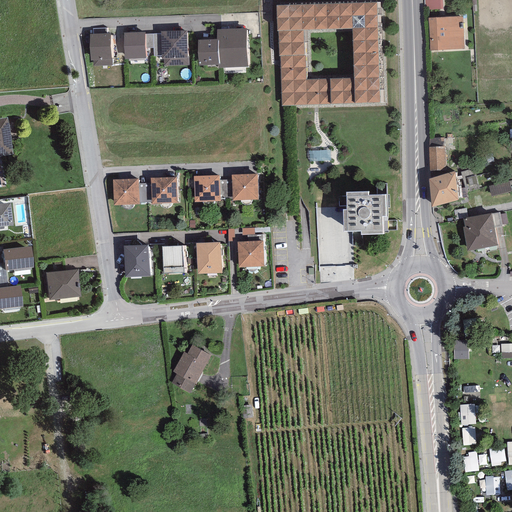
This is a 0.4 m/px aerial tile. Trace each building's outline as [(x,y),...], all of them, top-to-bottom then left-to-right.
[(424,0),(425,10),(443,9),(442,0),(424,0)] [(277,31),(278,31),(279,56),(280,56),(282,106),(384,103),(380,2),(276,6),(277,31)] [(464,49),(463,16),(428,18),(430,51),(464,49)] [(247,28),(217,29),(217,39),(218,39),(218,65),(218,68),(248,67),(247,28)] [(187,30),(161,31),(161,34),(161,56),(162,59),(164,59),(164,66),(189,65),(189,56),(188,56),(187,30)] [(145,34),(145,32),(124,33),(125,59),(146,59),(145,48),(145,34)] [(93,34),(90,34),(90,61),(93,61),(93,66),(112,65),(111,34),(107,34),(93,34)] [(145,48),(154,48),(153,34),(145,34),(145,48)] [(154,56),(161,56),(161,34),(153,34),(154,48),(154,56)] [(217,39),(198,40),(198,66),(218,65),(218,39),(217,39)] [(0,156),(13,154),(7,118),(0,118),(0,156)] [(429,138),(429,147),(443,147),(443,138),(429,138)] [(446,171),(445,147),(443,147),(429,147),(430,171),(446,171)] [(458,200),(455,172),(428,179),(432,207),(458,200)] [(252,200),(258,200),(257,174),(231,175),(232,179),(232,199),(232,200),(240,200),(241,203),(243,205),(246,205),(248,205),(251,203),(252,200)] [(219,175),(193,176),(194,202),(220,202),(220,200),(219,180),(219,175)] [(475,175),(466,178),(469,186),(477,184),(475,175)] [(172,203),(177,203),(176,177),(151,178),(151,183),(151,202),(152,204),(159,204),(160,205),(161,207),(164,209),(168,208),(171,207),(172,203)] [(134,205),(139,205),(139,203),(138,184),(138,179),(113,180),(114,205),(123,205),(123,207),(124,209),(127,210),(130,210),(133,208),(134,205)] [(220,200),(232,199),(232,179),(219,180),(220,200)] [(489,186),(492,197),(511,192),(509,181),(489,186)] [(139,203),(151,202),(151,183),(138,184),(139,203)] [(346,192),(346,209),(342,210),(343,232),(360,232),(360,235),(384,235),(384,231),(388,231),(387,220),(383,220),(383,217),(387,216),(386,194),(369,195),(369,192),(346,192)] [(0,228),(10,228),(9,206),(0,206),(0,228)] [(491,213),(462,218),(465,227),(462,228),(467,251),(498,246),(491,213)] [(257,267),(264,266),(263,241),(247,242),(237,242),(239,268),(247,267),(248,270),(249,272),(252,272),(255,272),(257,270),(257,267)] [(220,242),(196,243),(198,274),(222,273),(220,242)] [(148,245),(123,246),(125,277),(150,276),(148,245)] [(186,245),(162,247),(163,274),(187,272),(186,245)] [(31,246),(3,249),(4,263),(5,271),(6,271),(33,268),(31,246)] [(78,269),(46,273),(49,301),(81,297),(78,269)] [(0,287),(0,309),(22,307),(20,286),(8,287),(0,287)] [(471,361),(472,342),(457,342),(457,361),(471,361)] [(211,356),(192,345),(187,354),(184,352),(173,372),(176,374),(172,383),(190,394),(211,356)] [(480,425),(480,406),(463,406),(463,425),(480,425)] [(466,446),(479,445),(478,429),(465,430),(466,446)] [(508,463),(506,449),(492,451),(494,465),(508,463)] [(481,472),(480,455),(466,456),(468,473),(481,472)]
